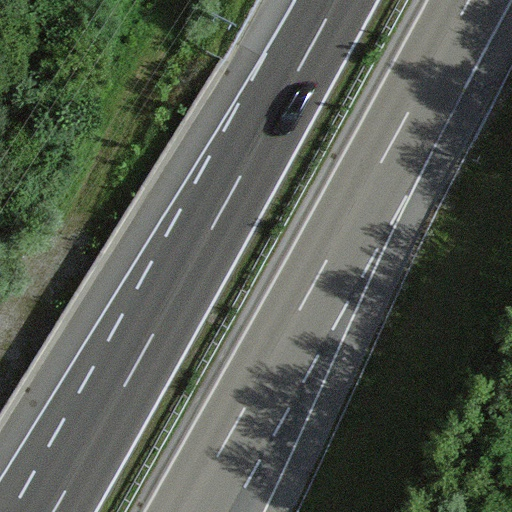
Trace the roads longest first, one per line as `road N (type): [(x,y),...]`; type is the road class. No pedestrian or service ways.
road 1 (motorway): [(336,0),(54,511)]
road 2 (motorway): [(198,511),(479,0)]
